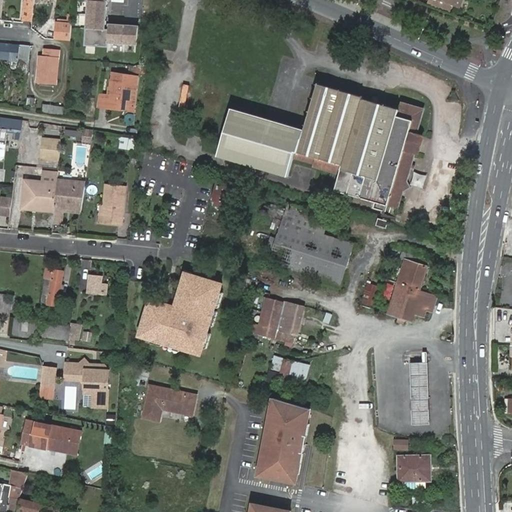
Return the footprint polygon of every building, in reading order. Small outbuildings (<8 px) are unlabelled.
[(24,0),(22,21),(32,21),(33,11),(34,0),(24,0)] [(109,31),(106,32),(108,0),(90,0),(90,1),(88,1),(85,47),(109,49),(110,45),(140,47),(141,26),(109,24),(109,31)] [(70,41),(71,28),(57,27),(56,40),(70,41)] [(0,59),(32,63),(33,47),(0,43),(0,59)] [(43,56),(40,83),(59,85),(62,51),(48,50),(48,56),(43,56)] [(137,109),(140,75),(114,72),(112,89),(111,93),(101,92),(99,104),(110,106),(137,109)] [(403,188),(405,181),(413,152),(415,152),(420,134),(413,132),(420,109),(399,103),(398,107),(377,101),(378,96),(371,95),(370,99),(361,97),(362,95),(316,82),(304,128),(230,108),(216,156),(288,176),(293,156),(313,162),(312,164),(340,172),(335,190),(361,197),(362,194),(377,198),(376,201),(388,204),(398,207),(403,188)] [(63,114),(64,105),(44,103),(43,112),(63,114)] [(19,130),(20,119),(0,116),(0,142),(3,142),(4,132),(4,128),(19,130)] [(58,161),(60,139),(42,137),(40,159),(58,161)] [(415,172),(412,184),(424,187),(428,175),(415,172)] [(53,207),(55,183),(24,180),(21,208),(30,209),(31,205),(53,207)] [(53,211),(52,224),(60,224),(62,210),(80,212),(84,183),(56,180),(53,207),(53,211)] [(237,187),(214,180),(207,205),(231,211),(237,187)] [(104,185),(102,206),(100,223),(119,225),(122,195),(117,195),(118,187),(104,185)] [(0,203),(0,214),(9,215),(11,199),(1,198),(0,203)] [(387,210),(388,204),(376,201),(374,207),(387,210)] [(269,206),(263,204),(262,204),(259,213),(266,215),(269,206)] [(286,204),(284,210),(305,216),(306,210),(286,204)] [(284,210),(267,265),(338,288),(353,245),(323,236),(325,228),(315,225),(316,220),(305,216),(284,210)] [(379,219),(377,225),(386,228),(388,221),(379,219)] [(420,290),(427,267),(405,260),(397,283),(420,290)] [(48,303),(48,304),(59,305),(64,271),(47,268),(46,279),(48,279),(51,279),(48,303)] [(219,284),(185,274),(183,281),(182,285),(179,284),(175,299),(170,306),(159,303),(158,305),(147,302),(146,306),(141,320),(137,334),(150,339),(193,352),(198,354),(219,284)] [(103,276),(91,275),(89,293),(101,294),(103,276)] [(368,281),(361,304),(372,307),(379,285),(368,281)] [(431,312),(436,295),(420,290),(397,283),(396,287),(400,288),(393,311),(388,309),(387,314),(410,322),(412,313),(422,317),(424,310),(431,312)] [(273,327),(262,325),(260,334),(283,339),(285,332),(296,335),(302,307),(279,302),(273,327)] [(424,310),(422,317),(428,319),(431,312),(424,310)] [(37,318),(21,317),(19,334),(35,336),(37,318)] [(57,324),(46,323),(45,336),(56,337),(57,324)] [(73,326),(57,324),(56,337),(72,339),(72,338),(73,326)] [(82,328),(73,326),(72,338),(80,339),(82,328)] [(276,354),(271,368),(281,371),(280,375),(306,383),(311,365),(276,354)] [(103,405),(105,368),(100,368),(100,363),(92,362),(92,365),(88,364),(80,355),(75,360),(60,359),(60,375),(80,377),(79,403),(103,405)] [(411,362),(413,424),(430,424),(428,362),(411,362)] [(56,368),(42,366),(40,386),(53,388),(56,368)] [(149,370),(139,368),(136,385),(146,387),(149,370)] [(38,398),(51,400),(53,388),(40,386),(38,398)] [(191,414),(195,397),(150,388),(145,418),(159,421),(162,408),(191,414)] [(266,436),(259,475),(297,482),(302,452),(304,452),(306,443),(304,443),(305,435),(307,435),(308,435),(304,434),(306,423),(308,423),(310,408),(273,397),(273,398),(275,398),(272,416),(274,416),(272,428),(271,437),(266,436)] [(70,451),(74,429),(29,420),(25,443),(70,451)] [(106,428),(105,443),(113,444),(115,428),(106,428)] [(84,431),(74,429),(70,451),(79,453),(84,431)] [(408,449),(408,440),(395,439),(395,448),(408,449)] [(398,455),(398,481),(399,481),(424,481),(430,481),(430,455),(398,455)] [(11,511),(25,472),(10,469),(7,484),(0,483),(0,511),(2,511),(11,511)] [(20,497),(16,510),(23,511),(52,511),(53,510),(39,505),(39,503),(20,497)] [(291,511),(292,510),(254,503),(252,511),(291,511)]
